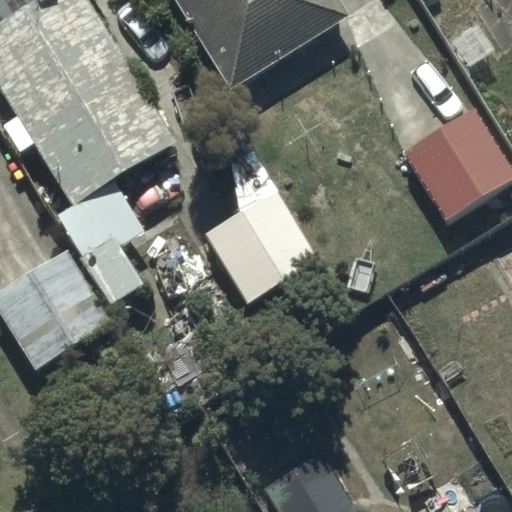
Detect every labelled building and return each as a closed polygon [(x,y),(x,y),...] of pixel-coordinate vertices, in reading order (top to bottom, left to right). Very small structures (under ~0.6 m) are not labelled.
[(149,249),(122,204),(181,168),(79,1),(81,0),(3,0),(0,2),(0,103),(19,136),(4,145),(19,169),(35,159),(72,220),(60,228),(115,320),(144,302),(122,265),(149,249)] [(163,0),(230,110),(352,36),(330,0),(163,0)] [(415,0),(422,10),(437,0),(415,0)] [(511,179),(477,123),(407,166),(451,237),(511,199),(511,179)] [(277,209),(205,251),(250,329),(322,287),(277,209)] [(68,272),(0,312),(0,326),(39,391),(112,347),(68,272)] [(348,511),(322,466),(265,499),(272,511),(348,511)]
